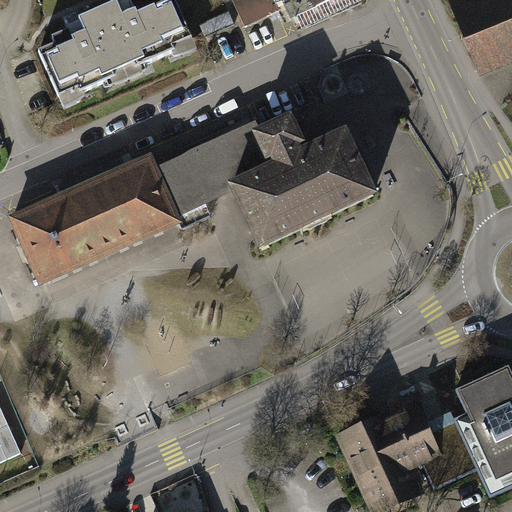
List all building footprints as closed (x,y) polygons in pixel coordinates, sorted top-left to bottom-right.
[(133,0),(119,6),(117,2),(99,10),(125,69),(135,65),(137,69),(176,52),(173,48),(193,39),(176,0),(133,0)] [(233,0),(246,26),(280,11),(276,2),(280,0),(283,0),(292,18),(330,0),(233,0)] [(511,0),(453,0),(482,73),(511,60),(511,0)] [(81,18),(82,22),(43,39),(47,48),(36,53),(56,99),(76,90),(78,95),(116,78),(114,74),(125,69),(99,10),(81,18)] [(179,222),(176,217),(233,191),(260,249),(303,229),(304,231),(333,218),(332,215),(375,196),(346,134),(304,153),(301,144),(290,120),(259,134),(255,126),(156,171),(150,158),(13,220),(42,284),(179,222)] [(511,364),(456,389),(467,414),(455,419),(490,499),(511,489),(511,364)] [(435,457),(414,401),(333,432),(363,511),(418,491),(409,467),(435,457)] [(0,406),(0,463),(21,454),(0,406)]
